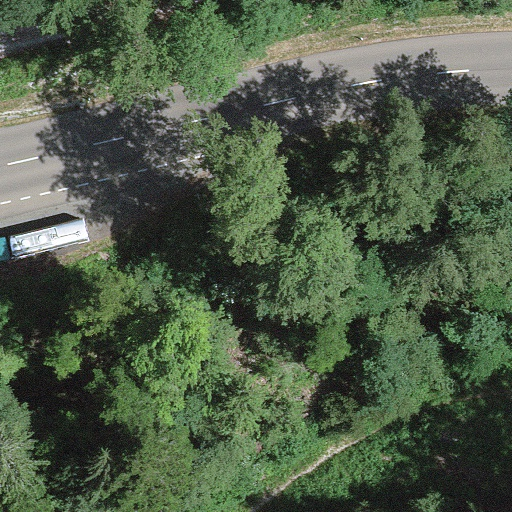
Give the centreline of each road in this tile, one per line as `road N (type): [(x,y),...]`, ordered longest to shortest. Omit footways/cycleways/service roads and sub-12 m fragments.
road 1 (primary): [(511,69),(331,92),(0,166)]
road 2 (track): [(257,511),(282,487),(404,413),(511,393)]
road 3 (track): [(176,0),(0,38)]
